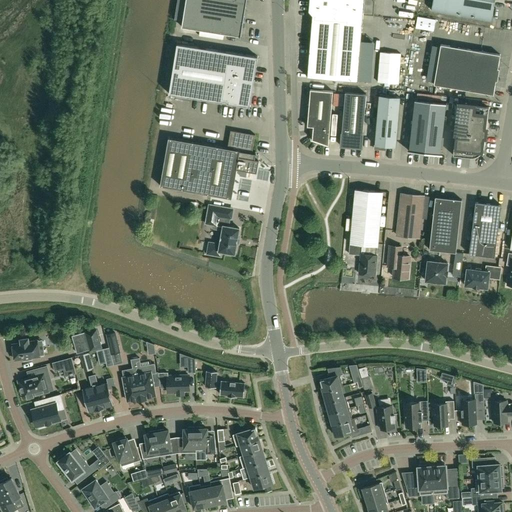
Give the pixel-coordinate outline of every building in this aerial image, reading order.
[(246,0),(185,0),(182,27),(241,36),(246,0)] [(309,0),(309,11),(312,15),(307,77),(358,81),(364,0),(309,0)] [(432,0),(431,10),(491,21),(494,0),(432,0)] [(425,17),(427,25),(434,22),(432,15),(425,17)] [(249,105),(256,58),(257,59),(258,57),(177,44),(169,94),(250,107),(250,105),(249,105)] [(494,94),(500,54),(441,44),(434,84),(494,94)] [(333,91),(310,89),(307,126),(313,126),(312,139),(329,145),(333,91)] [(366,94),(345,92),(340,146),(362,148),(366,94)] [(380,95),(375,148),(386,149),(386,146),(395,147),(397,130),(400,97),(380,95)] [(415,100),(409,151),(410,151),(412,154),(416,151),(434,153),(436,157),(439,154),(440,154),(446,104),(415,100)] [(473,157),(477,156),(480,154),(482,152),(484,149),(484,146),(489,107),(459,103),(453,155),(470,157),(473,157)] [(227,148),(168,137),(160,186),(232,198),(237,169),(257,172),(259,160),(255,159),(256,153),(252,153),(255,135),(231,130),(227,148)] [(350,244),(362,245),(359,273),(375,275),(377,255),(376,255),(377,246),(378,246),(383,191),(355,189),(350,244)] [(419,237),(423,196),(402,193),(397,235),(419,237)] [(437,196),(436,197),(435,196),(429,250),(456,253),(462,199),(444,197),(437,196)] [(495,257),(501,205),(476,202),(469,254),(495,257)] [(223,207),(209,204),(206,223),(215,225),(216,220),(224,221),(220,244),(209,242),(207,253),(220,256),(221,251),(226,252),(225,254),(232,255),(233,253),(235,254),(239,228),(228,226),(230,217),(221,215),(223,207)] [(388,266),(394,266),(393,277),(408,278),(410,256),(401,255),(401,247),(390,246),(388,266)] [(428,261),(426,280),(432,281),(433,282),(438,283),(439,282),(445,283),(446,276),(447,276),(447,270),(448,263),(428,261)] [(467,269),(465,285),(473,286),(473,287),(479,287),(487,288),(488,278),(493,278),(499,279),(500,267),(495,266),(486,265),(485,271),(467,269)] [(349,276),(349,282),(354,282),(355,273),(345,272),(345,276),(349,276)] [(86,334),(72,338),(77,355),(91,352),(101,349),(96,331),(86,334)] [(108,334),(112,353),(120,351),(116,332),(108,334)] [(21,343),(13,344),(15,360),(24,358),(24,361),(32,360),(32,357),(40,356),(40,355),(44,355),(43,348),(39,348),(37,340),(29,341),(29,338),(20,340),(21,343)] [(155,350),(154,344),(146,341),(147,341),(148,351),(155,350)] [(106,362),(103,349),(96,350),(100,364),(106,362)] [(82,364),(91,362),(89,353),(79,356),(82,364)] [(66,376),(70,374),(70,375),(73,375),(73,374),(76,373),(71,357),(53,362),(55,371),(64,369),(66,376)] [(133,368),(122,370),(124,377),(123,377),(123,378),(127,400),(127,401),(129,400),(137,399),(137,401),(138,400),(145,399),(146,399),(146,397),(154,395),(156,395),(155,395),(154,387),(151,374),(156,373),(156,372),(154,363),(149,364),(141,366),(140,363),(139,358),(131,359),(133,368)] [(50,377),(47,366),(34,370),(36,376),(19,381),(20,388),(22,387),(23,393),(26,393),(28,398),(34,396),(33,395),(46,392),(43,378),(50,377)] [(320,380),(323,391),(341,386),(341,387),(343,386),(340,375),(342,374),(339,366),(327,368),(329,377),(320,380)] [(366,366),(359,368),(362,378),(369,376),(366,366)] [(216,387),(220,387),(220,394),(228,395),(228,396),(236,396),(236,395),(244,396),(245,383),(221,381),(216,381),(217,371),(207,370),(205,386),(215,387),(216,387)] [(167,372),(159,373),(161,388),(168,388),(168,392),(177,392),(177,394),(184,394),(184,390),(189,390),(189,375),(167,375),(167,372)] [(96,411),(104,409),(103,407),(113,404),(107,383),(98,385),(95,374),(89,376),(92,387),(82,389),(88,411),(95,409),(96,411)] [(454,376),(449,374),(448,381),(446,385),(453,387),(455,381),(454,376)] [(341,386),(323,391),(326,402),(344,397),(341,387),(341,386)] [(376,405),(372,393),(365,395),(369,407),(376,405)] [(461,400),(462,424),(477,423),(476,407),(484,407),(484,393),(475,393),(475,399),(461,400)] [(39,428),(45,426),(45,424),(60,420),(58,410),(64,409),(60,394),(42,399),(43,406),(32,409),(36,426),(38,426),(39,428)] [(347,408),(349,408),(346,396),(344,397),(326,402),(329,413),(347,408)] [(433,404),(434,425),(448,424),(448,418),(455,418),(454,400),(446,401),(446,403),(433,404)] [(511,402),(507,403),(507,400),(493,401),(494,422),(508,422),(507,416),(511,415),(511,402)] [(420,421),(422,421),(422,416),(428,415),(428,401),(418,401),(418,402),(405,403),(406,427),(413,426),(413,428),(421,427),(421,423),(420,423),(420,421)] [(394,414),(393,414),(392,405),(377,407),(379,425),(380,425),(381,429),(395,427),(394,422),(395,421),(394,414)] [(352,419),(352,418),(349,408),(347,408),(329,413),(332,424),(350,419),(352,419)] [(332,424),(335,435),(350,431),(358,429),(357,429),(354,418),(352,418),(352,419),(350,419),(332,424)] [(358,429),(350,431),(352,437),(372,432),(370,425),(357,429),(358,429)] [(196,450),(195,427),(188,427),(188,429),(184,429),(184,440),(177,440),(178,453),(196,452),(196,450)] [(203,427),(195,427),(196,450),(208,450),(208,452),(214,452),(213,435),(207,436),(207,428),(203,428),(203,427)] [(241,444),(259,439),(257,434),(258,434),(256,427),(252,428),(252,429),(233,435),(237,446),(241,445),(241,444)] [(164,429),(156,430),(161,456),(178,453),(177,440),(170,441),(168,430),(164,431),(164,429)] [(147,445),(140,446),(143,458),(161,456),(156,430),(149,431),(149,433),(145,434),(147,445)] [(141,460),(137,447),(130,449),(127,438),(126,438),(125,437),(118,439),(119,441),(114,442),(121,466),(141,460)] [(262,450),(259,439),(241,444),(241,445),(244,455),(262,450)] [(108,463),(110,461),(100,447),(95,451),(100,457),(102,456),(108,463)] [(266,460),(262,450),(244,455),(240,456),(243,468),(248,467),(248,466),(266,460)] [(85,478),(98,468),(93,463),(89,466),(84,458),(78,463),(70,452),(67,454),(65,452),(58,458),(60,460),(58,461),(64,468),(63,469),(67,473),(67,472),(72,480),(81,473),(85,478)] [(93,463),(98,468),(99,470),(108,463),(102,456),(100,457),(93,463)] [(475,466),(476,478),(500,477),(500,475),(502,475),(502,466),(499,466),(499,464),(487,464),(487,458),(472,459),(473,466),(475,466)] [(248,466),(248,467),(251,477),(269,471),(266,460),(248,466)] [(437,466),(432,466),(434,494),(447,493),(447,498),(459,497),(457,468),(446,469),(446,465),(445,465),(445,463),(437,464),(437,466)] [(233,472),(242,470),(241,464),(232,465),(233,472)] [(409,496),(434,494),(432,466),(426,466),(426,465),(418,465),(418,467),(418,472),(402,473),(409,496)] [(141,479),(147,478),(145,471),(145,470),(131,474),(133,481),(141,479)] [(269,471),(251,477),(255,488),(273,483),(269,471)] [(0,488),(1,490),(0,490),(0,503),(4,511),(15,511),(15,510),(17,509),(14,503),(21,499),(19,497),(20,496),(11,477),(8,479),(7,477),(0,480),(0,481),(1,483),(0,483),(0,488)] [(150,477),(147,478),(141,479),(143,487),(153,483),(150,477)] [(500,477),(476,478),(477,488),(472,488),(472,497),(487,496),(487,491),(501,490),(501,487),(503,487),(503,478),(500,478),(500,477)] [(230,478),(229,478),(210,482),(211,484),(215,504),(226,501),(225,494),(233,493),(230,478)] [(92,501),(95,507),(103,502),(106,507),(121,498),(116,491),(108,497),(96,480),(83,489),(87,494),(86,495),(91,502),(92,501)] [(241,493),(239,481),(233,483),(235,494),(241,493)] [(366,498),(385,492),(382,482),(363,488),(366,498)] [(201,486),(200,484),(189,486),(194,508),(205,506),(201,486)] [(201,486),(205,506),(215,504),(211,484),(201,486)] [(169,495),(175,511),(181,511),(187,510),(179,491),(169,495)] [(385,492),(366,498),(369,509),(388,503),(385,492)] [(124,497),(127,502),(135,498),(132,493),(124,497)] [(168,493),(158,497),(163,511),(175,511),(169,495),(168,493)] [(163,511),(158,497),(148,500),(147,498),(138,501),(143,511),(147,511),(151,510),(151,511),(163,511)] [(478,511),(502,511),(503,511),(505,511),(504,503),(502,503),(502,502),(494,502),(494,500),(487,501),(487,503),(478,503),(478,511)] [(124,511),(120,503),(107,509),(108,511),(124,511)] [(388,503),(369,509),(370,511),(388,511),(386,504),(388,503)]
